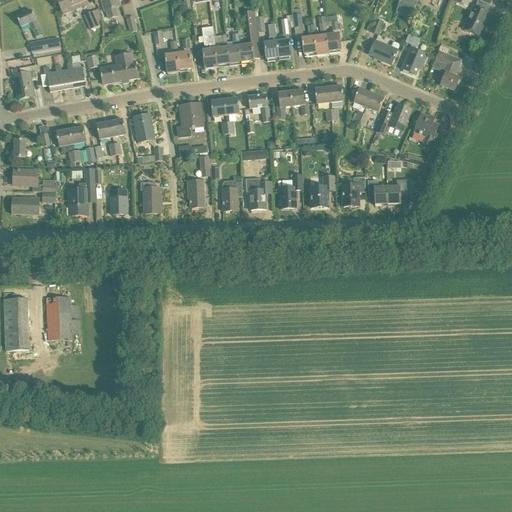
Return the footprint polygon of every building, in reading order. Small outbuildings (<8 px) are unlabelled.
[(63,16),(88,5),(85,0),(58,0),(57,1),(63,16)] [(119,17),(116,9),(120,7),(117,0),(101,0),(105,12),(106,12),(108,20),(119,17)] [(410,20),(417,3),(409,0),(400,0),(395,15),(410,20)] [(488,13),(491,6),(479,2),(476,8),(474,7),(464,32),(481,39),(491,14),(488,13)] [(293,16),(294,29),(303,28),(300,10),(292,11),(292,16),(293,16)] [(39,28),(36,21),(32,11),(16,18),(21,28),(29,24),(31,32),(39,28)] [(89,31),(99,27),(93,12),(83,16),(89,31)] [(248,38),(257,37),(254,13),(245,14),(248,38)] [(288,30),(294,29),(293,16),(292,16),(286,17),(287,22),(281,22),(283,42),(277,43),(279,59),(291,57),(289,41),(288,30)] [(326,28),(332,27),(332,31),(338,30),(337,16),(324,18),(326,28)] [(257,33),(265,32),(263,17),(255,19),(257,33)] [(327,36),(326,28),(324,18),(318,18),(320,37),(315,38),(317,54),(329,53),(327,36)] [(362,22),(355,19),(349,37),(356,39),(362,22)] [(379,36),(384,23),(376,20),(371,33),(379,36)] [(275,25),(268,26),(268,27),(270,39),(268,39),(269,44),(265,44),(267,60),(279,59),(277,43),(275,25)] [(315,38),(314,25),(307,26),(309,39),(302,39),(304,56),(317,54),(315,38)] [(217,66),(215,44),(213,28),(202,30),(204,46),(209,46),(210,51),(203,51),(205,68),(217,66)] [(155,46),(163,45),(162,32),(153,33),(155,46)] [(241,64),(239,47),(238,35),(232,35),(233,43),(232,43),(233,48),(228,48),(227,48),(229,65),(241,64)] [(327,36),(329,53),(341,51),(339,35),(327,36)] [(227,48),(228,48),(226,36),(219,37),(220,44),(215,44),(217,66),(229,65),(227,48)] [(405,44),(411,47),(415,39),(408,36),(405,44)] [(32,55),(61,50),(59,39),(30,44),(32,55)] [(176,42),(177,50),(190,49),(189,41),(183,41),(183,40),(176,41),(176,42)] [(391,48),(375,41),(369,56),(379,60),(379,61),(391,66),(397,51),(399,47),(398,45),(394,43),(392,43),(391,48)] [(239,47),(241,64),(254,62),(252,45),(239,47)] [(423,67),(427,56),(410,49),(401,70),(416,76),(420,66),(423,67)] [(456,75),(458,70),(446,65),(449,56),(439,52),(434,64),(444,67),(441,73),(445,75),(441,87),(454,92),(459,80),(453,77),(454,74),(456,75)] [(178,55),(180,71),(192,70),(190,53),(178,55)] [(168,73),(180,71),(178,55),(166,56),(168,73)] [(71,71),(74,89),(86,87),(83,69),(73,70),(72,64),(67,65),(68,71),(71,71)] [(103,86),(120,83),(117,65),(100,69),(103,86)] [(71,71),(68,71),(62,72),(60,66),(55,67),(56,73),(59,73),(62,91),(74,89),(71,71)] [(59,73),(56,73),(50,75),(49,67),(43,68),(44,76),(47,75),(50,93),(62,91),(59,73)] [(18,100),(34,98),(30,74),(14,77),(18,100)] [(328,89),(330,104),(344,102),(342,87),(328,89)] [(317,106),(330,104),(328,89),(315,90),(317,106)] [(366,109),(372,95),(359,89),(353,104),(366,109)] [(291,93),(293,108),(300,107),(301,114),(302,117),(309,116),(308,103),(305,104),(303,91),(291,93)] [(284,109),(293,108),(291,93),(278,94),(279,106),(276,107),(278,119),(285,118),(284,109)] [(372,95),(366,109),(379,114),(385,100),(372,95)] [(270,123),(268,108),(267,96),(248,98),(250,110),(261,109),(263,124),(270,123)] [(224,101),(226,117),(240,115),(238,99),(224,101)] [(213,118),(226,117),(224,101),(211,103),(213,118)] [(178,139),(191,138),(190,130),(204,128),(201,104),(179,107),(182,128),(177,128),(178,139)] [(403,133),(412,111),(397,105),(388,127),(403,133)] [(359,126),(364,115),(358,113),(357,117),(355,117),(352,123),(359,126)] [(435,143),(438,135),(436,133),(439,126),(433,123),(434,120),(421,114),(414,133),(426,138),(423,145),(430,147),(432,141),(435,143)] [(364,115),(359,126),(364,128),(369,117),(364,115)] [(151,130),(148,116),(134,118),(139,144),(155,141),(153,130),(151,130)] [(110,123),(113,138),(126,136),(123,120),(110,123)] [(253,125),(253,122),(246,122),(247,135),(254,134),(254,133),(256,133),(255,125),(253,125)] [(99,141),(113,138),(110,123),(96,126),(99,141)] [(70,131),(73,146),(86,143),(83,128),(70,131)] [(59,149),(73,146),(70,131),(56,133),(59,149)] [(42,148),(50,146),(48,135),(40,136),(42,148)] [(376,154),(377,148),(372,147),(376,137),(374,136),(370,146),(370,147),(369,152),(376,154)] [(315,139),(304,140),(305,148),(316,147),(315,139)] [(26,159),(26,141),(14,141),(14,158),(26,159)] [(190,149),(190,146),(178,148),(180,159),(192,158),(192,156),(207,154),(206,147),(190,149)] [(97,159),(103,158),(101,147),(94,148),(97,159)] [(88,164),(96,163),(93,148),(85,150),(88,164)] [(136,157),(138,164),(156,163),(155,162),(163,162),(162,149),(154,150),(155,156),(139,158),(139,157),(136,157)] [(76,163),(76,164),(77,171),(85,169),(84,165),(82,166),(81,162),(79,151),(74,152),(76,163)] [(270,151),(261,152),(262,161),(271,160),(270,151)] [(250,153),(241,154),(242,162),(251,162),(250,153)] [(408,157),(399,155),(397,161),(422,167),(424,160),(408,156),(408,157)] [(211,170),(210,160),(209,160),(209,157),(199,158),(200,170),(211,170)] [(210,160),(211,170),(211,182),(220,181),(220,169),(216,169),(216,164),(211,164),(211,160),(210,160)] [(70,217),(88,217),(87,192),(95,192),(95,185),(94,170),(84,170),(84,184),(78,184),(78,190),(69,191),(70,217)] [(37,188),(38,172),(27,171),(27,173),(14,172),(13,187),(37,188)] [(72,180),(82,179),(82,172),(71,172),(72,180)] [(335,177),(335,173),(324,173),(324,178),(322,178),(323,188),(311,189),(311,209),(328,209),(328,193),(336,192),(336,177),(335,177)] [(281,210),(297,210),(296,192),(303,192),(302,176),(292,176),(292,188),(280,189),(281,210)] [(223,212),(238,212),(237,193),(242,193),(242,177),(234,177),(234,182),(225,182),(222,185),(222,191),(223,212)] [(42,193),(55,193),(56,182),(43,181),(42,193)] [(204,209),(203,182),(188,183),(189,195),(190,195),(191,209),(204,209)] [(250,211),(266,211),(266,195),(272,195),(271,183),(259,184),(259,191),(250,192),(250,211)] [(343,208),(359,207),(358,186),(342,187),(343,208)] [(387,188),(388,206),(401,205),(401,187),(387,188)] [(375,206),(388,206),(387,188),(374,188),(375,206)] [(144,215),(161,215),(160,189),(143,190),(144,215)] [(111,216),(128,215),(127,191),(110,192),(111,216)] [(55,204),(55,193),(42,193),(42,204),(55,204)] [(39,216),(39,199),(24,199),(24,200),(13,199),(12,215),(39,216)] [(71,306),(71,298),(46,299),(48,342),(80,341),(79,306),(71,306)] [(4,312),(28,311),(28,300),(3,301),(4,312)] [(29,341),(5,342),(5,353),(30,352),(29,341)]
